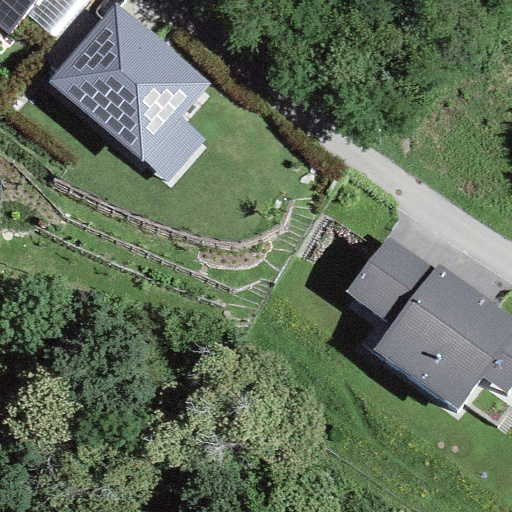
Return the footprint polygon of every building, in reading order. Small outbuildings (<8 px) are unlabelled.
[(38,0),(0,0),(0,28),(7,35),(24,16),(38,0)] [(55,42),(89,4),(84,0),(38,0),(24,16),(55,42)] [(206,85),(114,4),(45,83),(162,186),(202,141),(177,118),(206,85)] [(386,237),(344,293),(389,325),(430,270),(386,237)] [(503,397),(511,385),(511,320),(436,264),(430,270),(389,325),(371,351),(456,414),(481,381),(503,397)]
